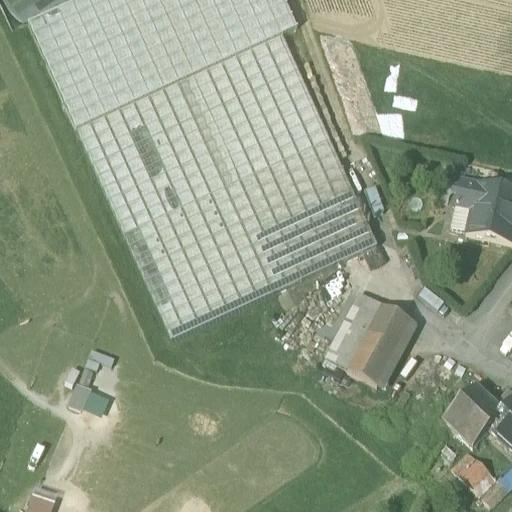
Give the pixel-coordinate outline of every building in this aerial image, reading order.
[(87,0),(27,27),(170,345),(376,253),(281,41),(295,35),(279,0),(87,0)] [(464,239),(511,250),(511,248),(511,242),(511,197),(459,186),(453,213),(454,213),(449,233),(451,235),(464,238),(464,239)] [(324,365),(346,377),(381,312),(359,301),(324,365)] [(381,312),(346,377),(376,393),(410,327),(381,312)] [(73,388),(66,408),(100,421),(108,401),(73,388)] [(511,405),(501,418),(494,412),(474,392),(441,425),(471,454),(489,435),(511,456),(511,405)] [(494,412),(501,418),(511,405),(511,399),(507,395),(494,412)] [(449,473),(479,504),(498,486),(467,456),(449,473)] [(443,463),(449,470),(456,464),(449,457),(443,463)] [(511,472),(498,486),(508,496),(511,492),(511,472)] [(486,511),(492,511),(508,496),(498,486),(479,504),(486,511)] [(51,511),(54,505),(32,497),(26,511),(51,511)]
